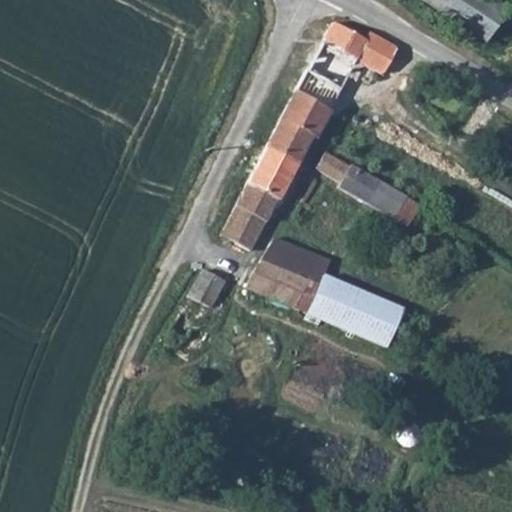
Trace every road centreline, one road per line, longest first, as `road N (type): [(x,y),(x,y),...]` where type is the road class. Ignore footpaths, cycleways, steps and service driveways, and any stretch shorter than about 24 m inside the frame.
road 1 (track): [(176,260),(120,370),(82,511)]
road 2 (unclassified): [(511,98),(347,0)]
